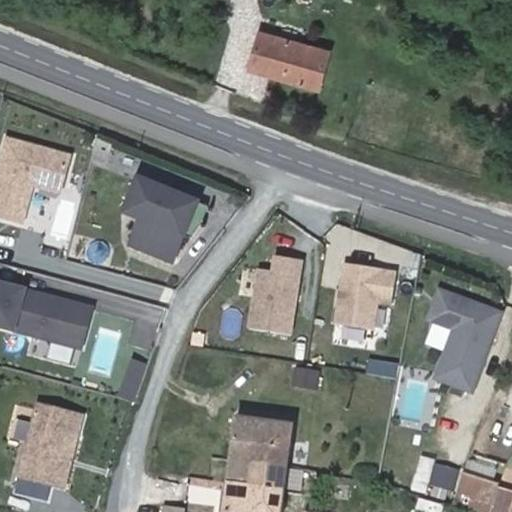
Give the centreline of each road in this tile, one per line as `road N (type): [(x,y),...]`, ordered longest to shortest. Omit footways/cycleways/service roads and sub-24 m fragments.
road 1 (tertiary): [(511,232),(0,50)]
road 2 (unknown): [(128,478),(189,310),(288,183)]
